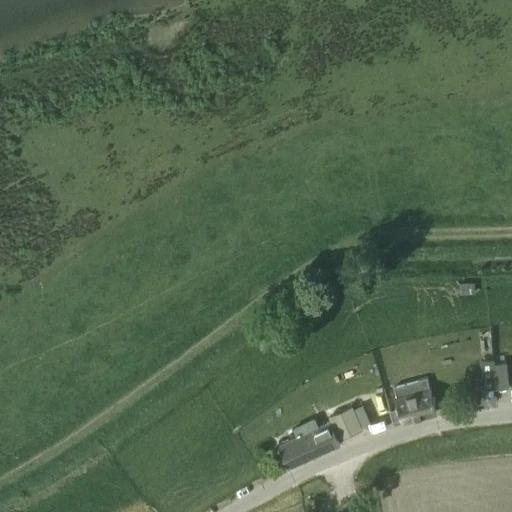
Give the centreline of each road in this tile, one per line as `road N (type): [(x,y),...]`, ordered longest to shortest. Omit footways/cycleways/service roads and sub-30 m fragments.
road 1 (track): [(511,236),(400,239),(344,250),(0,486)]
road 2 (unclassified): [(233,511),(383,440),(511,415)]
